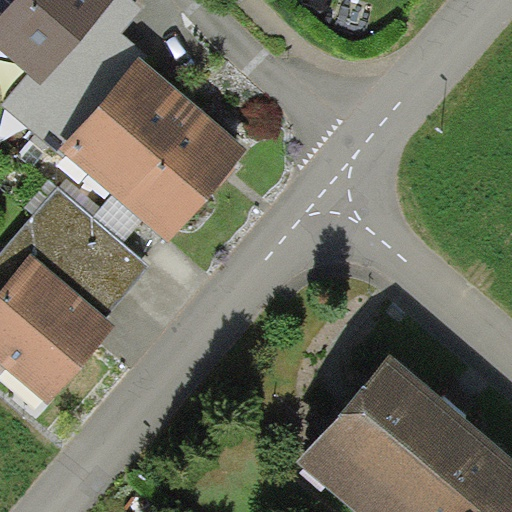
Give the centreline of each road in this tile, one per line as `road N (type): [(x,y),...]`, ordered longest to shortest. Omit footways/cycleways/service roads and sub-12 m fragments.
road 1 (residential): [(49,511),(325,191)]
road 2 (residential): [(325,191),(511,350)]
road 3 (residential): [(369,140),(246,51),(196,0)]
road 4 (residential): [(369,140),(490,0)]
